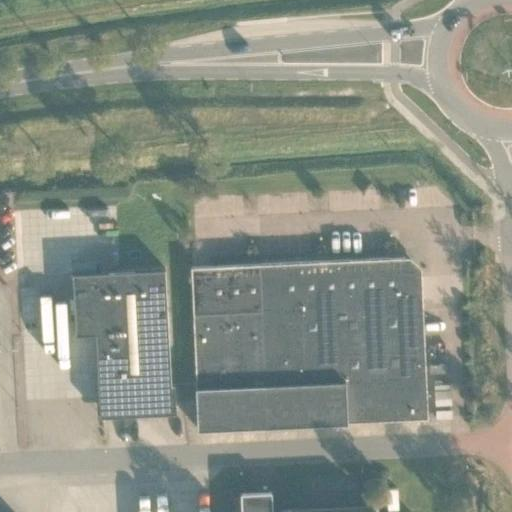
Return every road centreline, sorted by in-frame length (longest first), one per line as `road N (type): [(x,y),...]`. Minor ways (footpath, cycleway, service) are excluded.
road 1 (unclassified): [(0,461),(511,440)]
road 2 (primary): [(0,83),(230,56)]
road 3 (primary): [(442,28),(295,40),(230,56)]
road 4 (primary): [(230,56),(295,71),(439,81)]
